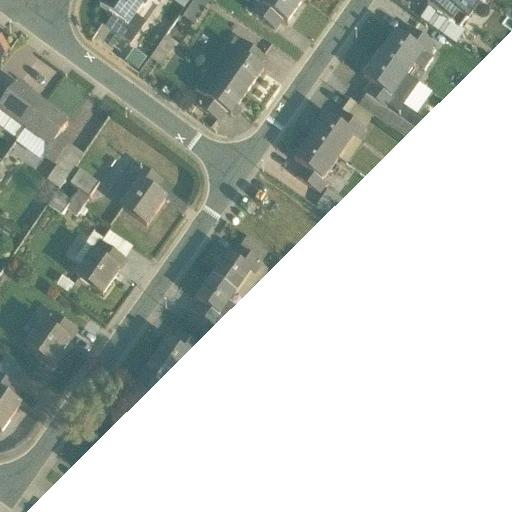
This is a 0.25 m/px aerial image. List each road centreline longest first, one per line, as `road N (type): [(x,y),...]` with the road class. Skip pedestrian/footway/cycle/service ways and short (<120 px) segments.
road 1 (residential): [(0,489),(9,495),(237,171)]
road 2 (residential): [(35,26),(237,171)]
road 3 (residential): [(237,171),(359,0)]
